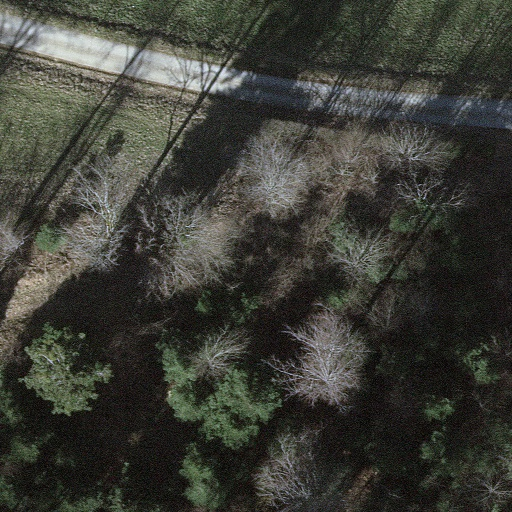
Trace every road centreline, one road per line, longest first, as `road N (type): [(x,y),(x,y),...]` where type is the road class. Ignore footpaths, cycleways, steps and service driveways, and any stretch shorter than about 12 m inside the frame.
road 1 (track): [(511,156),(93,260),(0,295)]
road 2 (unclassified): [(511,115),(268,89),(0,27)]
